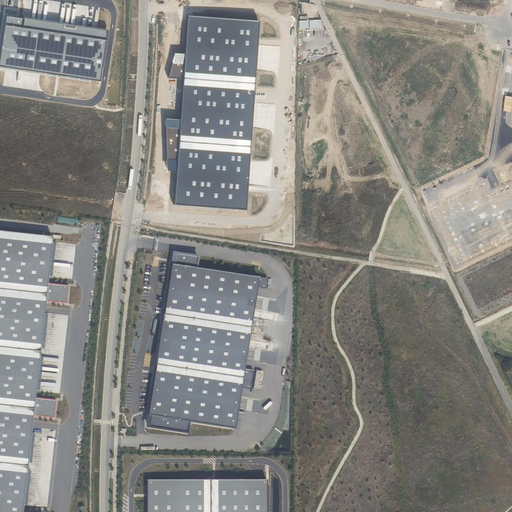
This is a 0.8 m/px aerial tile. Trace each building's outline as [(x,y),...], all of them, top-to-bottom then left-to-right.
[(0,48),(0,65),(98,80),(106,30),(5,15),(0,48)] [(175,172),(173,204),(243,209),(257,21),(187,15),(184,54),(173,53),(167,77),(182,79),(179,119),(164,118),(166,170),(175,172)] [(49,237),(0,232),(0,511),(21,511),(31,418),(53,420),(55,401),(33,399),(43,301),(66,303),(68,287),(45,284),(49,237)] [(199,257),(170,253),(145,429),(187,435),(188,425),(233,431),(239,388),(250,390),(253,372),(244,371),(256,288),(266,289),(267,279),(197,269),(199,257)] [(264,511),(265,479),(145,479),(145,511),(264,511)]
